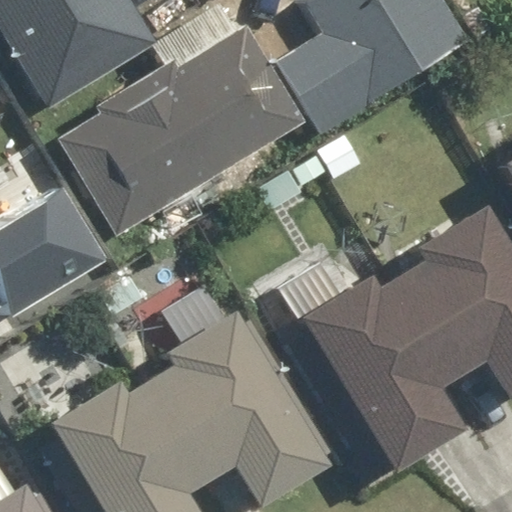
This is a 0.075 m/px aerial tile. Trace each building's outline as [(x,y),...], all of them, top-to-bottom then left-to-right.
[(118,0),(0,0),(0,50),(31,105),(142,41),(118,0)] [(328,53),(298,73),(330,122),(462,34),(439,0),(310,0),(299,8),(328,53)] [(87,114),(49,138),(107,233),(294,116),(232,17),(222,23),(210,4),(144,46),(154,62),(82,106),(87,114)] [(511,149),(496,158),(502,168),(495,172),(511,199),(511,149)] [(0,296),(13,281),(27,293),(68,245),(55,233),(59,227),(0,176),(0,296)] [(356,273),(286,314),(378,469),(450,427),(426,387),(469,361),(495,404),(511,394),(511,263),(476,202),(402,245),(410,259),(364,286),(356,273)] [(125,265),(86,292),(109,325),(148,298),(125,265)] [(105,376),(31,419),(86,511),(186,511),(175,492),(219,466),(243,507),(327,458),(244,317),(234,324),(226,310),(151,354),(157,364),(113,390),(105,376)] [(0,511),(43,511),(32,494),(20,502),(7,481),(0,485),(0,511)]
